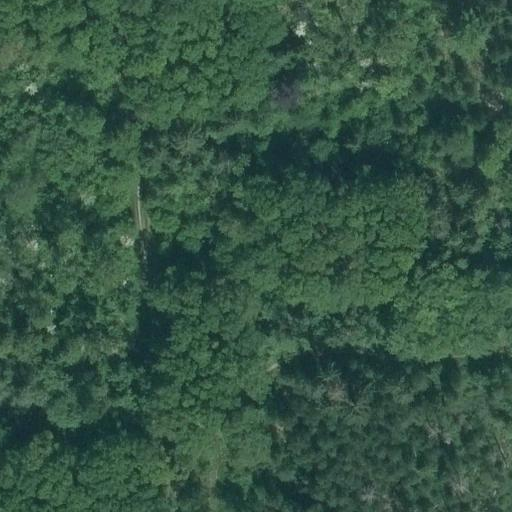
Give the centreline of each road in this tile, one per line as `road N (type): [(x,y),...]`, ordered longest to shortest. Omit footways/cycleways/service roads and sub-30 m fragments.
road 1 (track): [(164,511),(119,0)]
road 2 (unknown): [(511,350),(416,357),(314,350),(277,362),(219,423),(214,511)]
